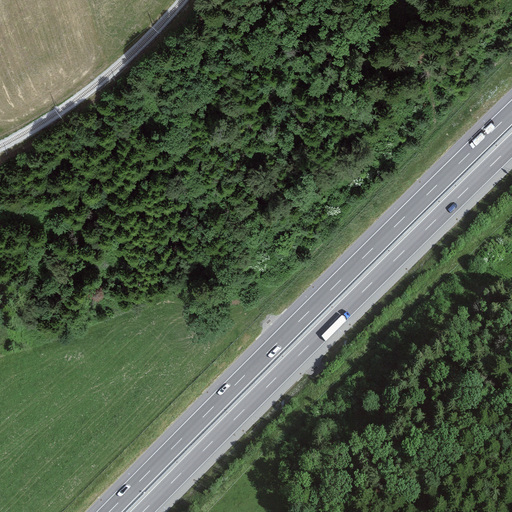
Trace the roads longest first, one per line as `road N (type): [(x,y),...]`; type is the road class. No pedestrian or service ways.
road 1 (motorway): [(511,111),(109,511)]
road 2 (motorway): [(143,511),(511,145)]
